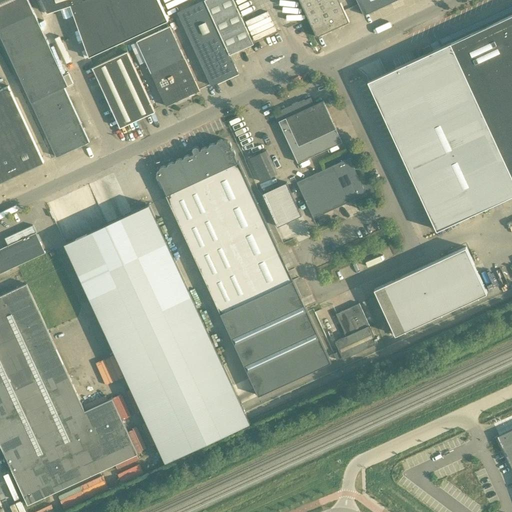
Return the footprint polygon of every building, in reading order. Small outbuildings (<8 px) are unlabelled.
[(28,0),(0,0),(0,33),(27,93),(31,101),(56,157),(89,142),(64,87),(68,85),(28,0)] [(41,0),(47,12),(70,5),(89,56),(168,20),(158,0),(41,0)] [(211,85),(238,73),(229,54),(253,43),(233,0),(203,0),(177,12),(211,85)] [(299,0),(317,36),(349,21),(339,0),(299,0)] [(357,0),(364,15),(396,0),(357,0)] [(511,15),(395,71),(368,83),(380,108),(437,231),(511,195),(511,15)] [(136,41),(166,106),(200,91),(170,26),(136,41)] [(433,50),(431,44),(424,48),(427,53),(433,50)] [(155,111),(127,52),(93,67),(120,127),(155,111)] [(0,182),(44,162),(8,86),(0,89),(0,182)] [(314,104),(310,97),(275,113),(298,162),(342,142),(323,100),(314,104)] [(159,171),(169,193),(166,195),(258,395),(331,362),(330,362),(335,360),(343,378),(344,377),(336,359),(333,353),(328,356),(239,161),(236,163),(225,141),(201,152),(198,147),(196,146),(194,147),(193,150),(190,151),(189,153),(191,156),(159,171)] [(260,182),(277,174),(266,150),(250,158),(260,182)] [(296,182),(313,218),(366,194),(349,158),(296,182)] [(287,182),(263,193),(278,226),(302,215),(287,182)] [(166,461),(176,456),(250,423),(149,204),(65,242),(164,456),(166,461)] [(40,241),(33,225),(5,238),(8,245),(0,249),(0,273),(45,253),(40,241)] [(448,255),(374,289),(377,295),(396,334),(448,310),(487,292),(466,247),(448,255)] [(20,272),(13,276),(19,286),(25,282),(20,272)] [(85,410),(27,284),(0,296),(0,442),(28,504),(138,453),(112,398),(85,410)] [(333,353),(336,359),(340,357),(342,357),(343,359),(377,343),(359,303),(336,313),(346,335),(334,341),(339,350),(333,353)] [(511,428),(497,435),(511,467),(511,428)] [(140,462),(117,474),(120,480),(143,468),(140,462)] [(103,476),(57,494),(62,506),(108,487),(103,476)] [(511,511),(511,489),(508,482),(499,486),(510,511),(511,511)]
